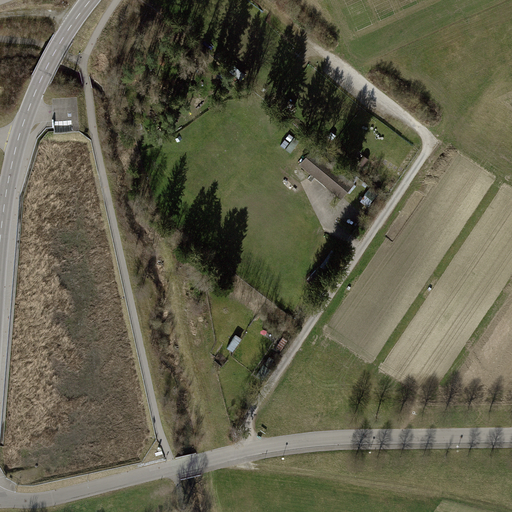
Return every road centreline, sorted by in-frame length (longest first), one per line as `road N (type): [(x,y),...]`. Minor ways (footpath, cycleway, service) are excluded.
road 1 (track): [(250,448),(252,409),(428,140),(263,0)]
road 2 (unclassified): [(511,434),(279,443),(64,495),(0,497)]
road 3 (track): [(83,61),(173,467)]
road 4 (tertiary): [(0,238),(28,109),(90,0)]
